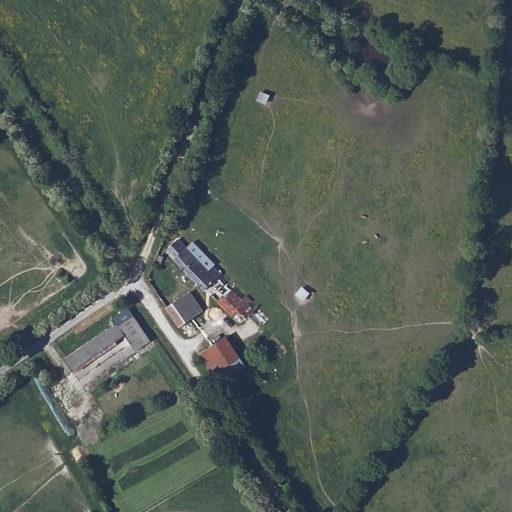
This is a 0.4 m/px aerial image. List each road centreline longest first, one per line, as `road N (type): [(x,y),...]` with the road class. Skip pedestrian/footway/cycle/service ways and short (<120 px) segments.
road 1 (track): [(291,511),(0,80)]
road 2 (track): [(134,279),(238,0)]
road 3 (unclassified): [(0,369),(134,279)]
